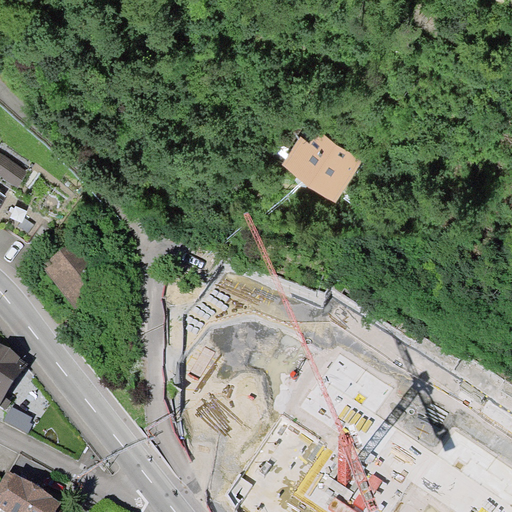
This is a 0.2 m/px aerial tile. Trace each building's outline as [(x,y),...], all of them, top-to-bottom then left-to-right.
[(363,161),(318,131),(310,143),(300,137),(281,166),(336,202),(363,161)] [(28,172),(0,152),(0,174),(18,187),(28,172)] [(105,283),(72,240),(42,263),(75,306),(105,283)] [(0,404),(28,363),(0,344),(0,404)] [(32,417),(11,406),(4,420),(28,433),(33,424),(30,422),(32,417)] [(328,445),(282,416),(228,494),(235,506),(232,509),(236,511),(318,511),(291,492),(328,445)] [(53,494),(14,470),(9,479),(8,478),(0,491),(0,506),(2,507),(0,510),(0,511),(54,511),(61,501),(52,495),(53,494)]
